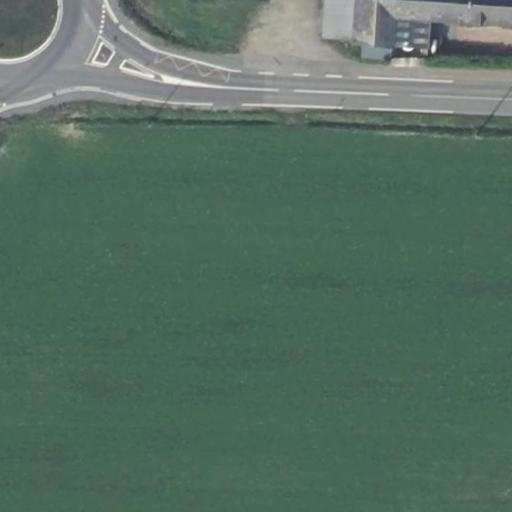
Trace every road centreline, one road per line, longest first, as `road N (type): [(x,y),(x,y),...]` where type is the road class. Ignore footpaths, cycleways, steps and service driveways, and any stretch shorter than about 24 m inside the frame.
road 1 (secondary): [(271,91),(511,100)]
road 2 (secondary): [(54,71),(178,92),(271,91)]
road 3 (secondary): [(271,91),(180,71),(127,48),(85,9)]
